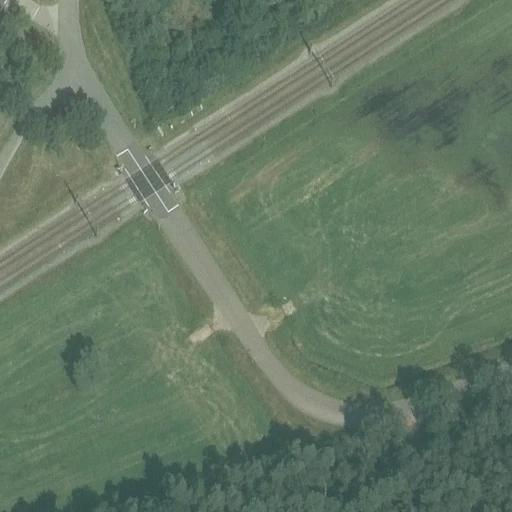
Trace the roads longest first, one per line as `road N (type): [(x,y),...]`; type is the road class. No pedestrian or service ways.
road 1 (unclassified): [(511,368),(370,418),(332,415),(300,399),(251,341),(80,75)]
road 2 (residential): [(80,75),(26,128),(0,172)]
